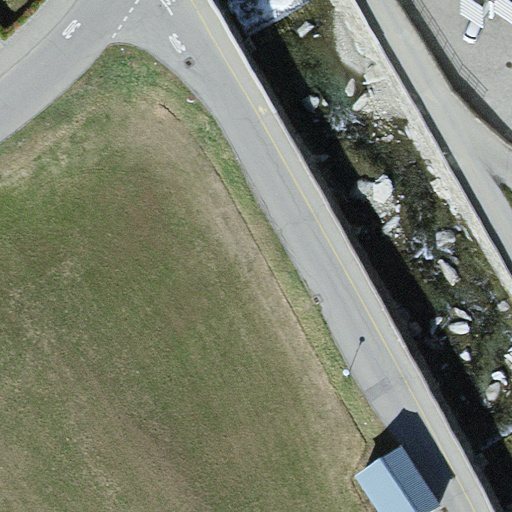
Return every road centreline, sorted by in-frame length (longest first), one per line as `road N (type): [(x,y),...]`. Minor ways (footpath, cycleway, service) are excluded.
road 1 (residential): [(169,0),(457,511)]
road 2 (residential): [(103,0),(95,22),(0,109)]
